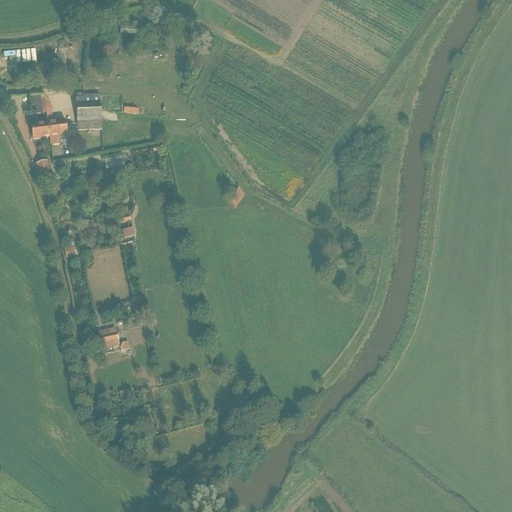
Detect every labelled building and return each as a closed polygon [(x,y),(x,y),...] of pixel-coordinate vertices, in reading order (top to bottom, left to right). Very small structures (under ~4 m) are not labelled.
[(143,28),(123,28),(123,37),(142,38),(143,28)] [(36,97),(30,97),(31,106),(34,106),(36,115),(46,114),(45,104),(46,104),(45,97),(41,97),(40,96),(36,97)] [(84,98),(76,99),(76,109),(77,131),(91,131),(98,130),(101,130),(100,110),(100,106),(100,96),(83,97),(84,98)] [(67,136),(67,132),(65,122),(48,124),(50,138),(51,146),(60,145),(59,137),(67,136)] [(32,140),(50,138),(48,124),(31,126),(32,136),(32,140)] [(127,157),(107,162),(110,173),(130,168),(127,157)] [(46,162),(42,163),(37,164),(35,165),(40,183),(51,180),(46,162)] [(231,200),(238,209),(250,200),(243,191),(231,200)] [(138,231),(126,232),(127,241),(139,239),(138,231)] [(69,248),(63,249),(66,259),(77,257),(74,246),(69,248)] [(119,346),(115,329),(98,332),(102,350),(119,346)] [(125,354),(134,352),(132,344),(123,346),(125,354)] [(132,389),(120,392),(121,398),(133,395),(132,389)]
